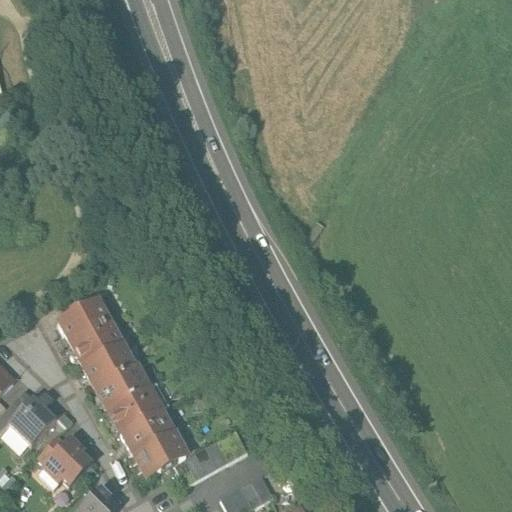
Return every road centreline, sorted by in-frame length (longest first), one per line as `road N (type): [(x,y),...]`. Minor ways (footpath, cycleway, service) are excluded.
road 1 (primary): [(144,0),(225,194),(405,511)]
road 2 (residential): [(29,319),(149,511)]
